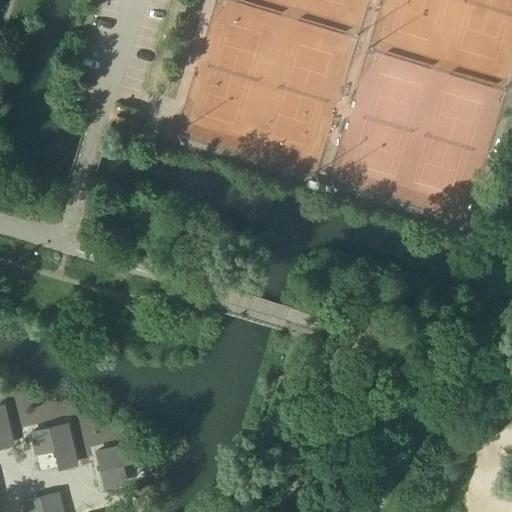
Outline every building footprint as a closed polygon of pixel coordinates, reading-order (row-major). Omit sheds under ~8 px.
[(388,405),(411,415),(416,404),(393,394),(388,405)] [(0,446),(11,443),(1,405),(0,405),(0,446)] [(67,424),(32,431),(36,451),(56,447),(59,466),(75,463),(67,424)] [(139,458),(135,443),(97,452),(105,486),(124,481),(120,465),(122,461),(139,458)] [(61,511),(57,493),(22,501),(24,511),(61,511)]
